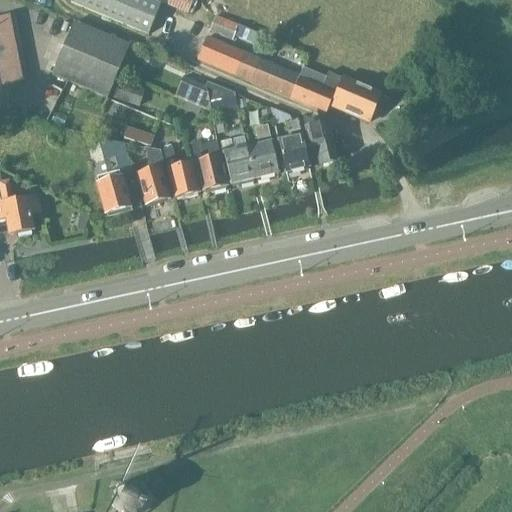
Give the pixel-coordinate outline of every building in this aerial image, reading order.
[(160,6),(145,0),(71,0),(70,4),(148,36),(160,6)] [(161,0),(161,3),(187,14),(193,0),(161,0)] [(0,88),(1,88),(26,80),(19,44),(15,20),(11,17),(0,19),(0,88)] [(130,46),(74,23),(52,76),(107,99),(130,46)] [(327,116),(331,106),(339,110),(339,111),(368,123),(380,95),(344,80),(341,86),(303,70),(299,78),(207,38),(197,61),(327,116)] [(143,91),(120,83),(115,99),(138,107),(143,91)] [(296,121),(285,124),(289,140),(278,143),(285,174),(309,168),(298,122),(296,121)] [(309,150),(315,149),(319,166),(337,162),(333,145),(337,144),(334,131),(307,121),(309,129),(304,130),(309,150)] [(259,148),(247,150),(255,181),(278,175),(267,127),(255,130),(259,148)] [(122,144),(100,140),(107,167),(127,161),(122,144)] [(191,144),(203,193),(227,187),(217,143),(200,147),(199,142),(191,144)] [(255,181),(247,150),(233,153),(230,142),(221,144),(231,186),(255,181)] [(163,151),(175,199),(199,194),(192,164),(176,167),(172,149),(163,151)] [(173,198),(160,155),(147,158),(150,171),(136,175),(145,206),(173,198)] [(115,169),(75,180),(83,207),(96,204),(100,216),(103,215),(104,218),(124,213),(123,209),(126,208),(115,169)] [(0,178),(0,221),(6,220),(9,236),(33,232),(30,216),(40,214),(37,197),(13,202),(9,182),(1,184),(0,178)] [(148,511),(152,498),(150,498),(145,488),(145,487),(128,482),(128,484),(119,490),(117,490),(112,507),(114,507),(116,511),(148,511)]
